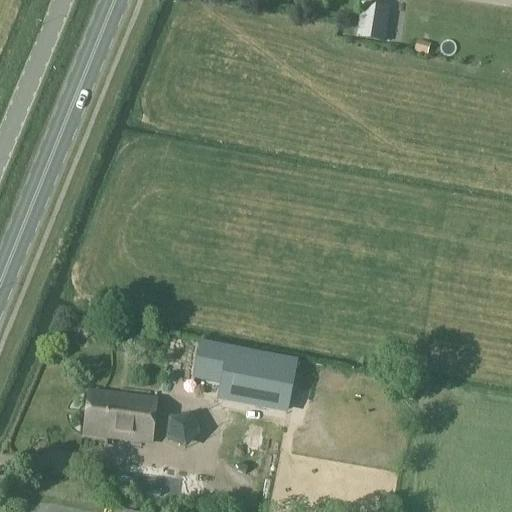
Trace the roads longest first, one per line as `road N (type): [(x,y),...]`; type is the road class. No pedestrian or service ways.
road 1 (primary): [(0,287),(114,0)]
road 2 (unclassified): [(0,150),(60,0)]
